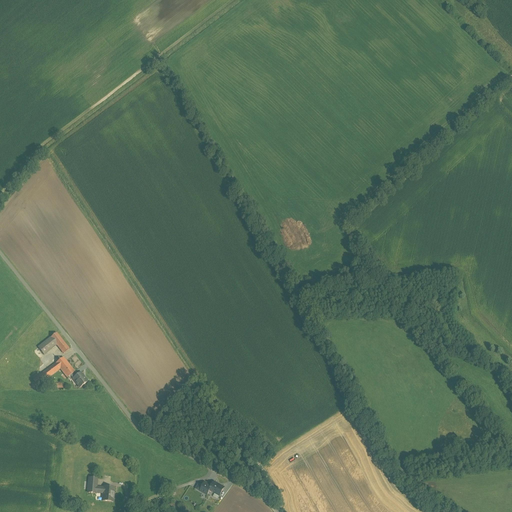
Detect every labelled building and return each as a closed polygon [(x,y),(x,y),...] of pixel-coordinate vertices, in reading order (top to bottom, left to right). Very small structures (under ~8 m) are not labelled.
[(54,331),(36,344),(43,353),(56,344),(62,352),(67,349),(54,331)] [(62,354),(32,378),(39,386),(61,368),(68,376),(75,370),(68,362),(62,354)] [(88,380),(80,370),(72,376),(80,386),(88,380)] [(96,490),(97,476),(88,475),(87,490),(96,490)] [(226,485),(213,478),(209,488),(221,494),(226,485)] [(114,499),(115,484),(102,483),(101,498),(114,499)]
